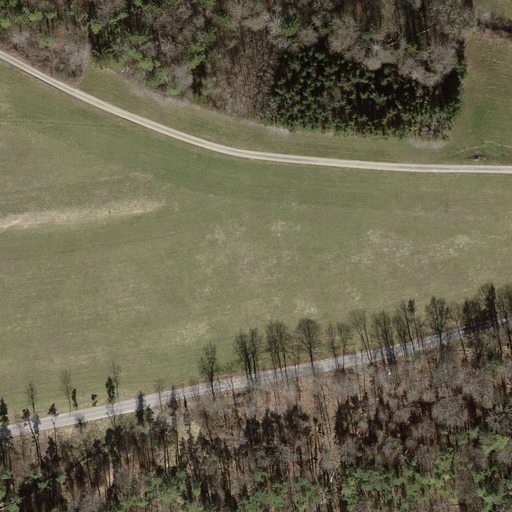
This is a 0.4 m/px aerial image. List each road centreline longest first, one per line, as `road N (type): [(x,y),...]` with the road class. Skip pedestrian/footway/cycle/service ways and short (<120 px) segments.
road 1 (track): [(0,54),(138,118),(243,152),(511,170)]
road 2 (unclassified): [(511,319),(0,433)]
